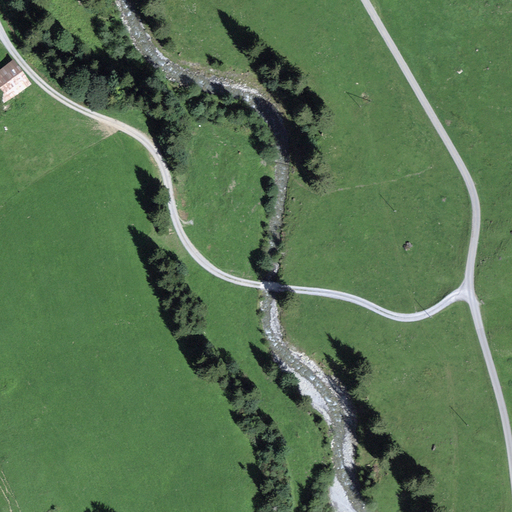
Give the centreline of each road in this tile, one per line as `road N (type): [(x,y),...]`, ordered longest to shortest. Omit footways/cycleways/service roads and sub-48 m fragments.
road 1 (track): [(0,32),(35,82),(147,143),(172,181),(178,226),(200,262),(233,280),(356,302),(406,320),(469,294)]
road 2 (unclassified): [(363,0),(471,186),(469,294)]
